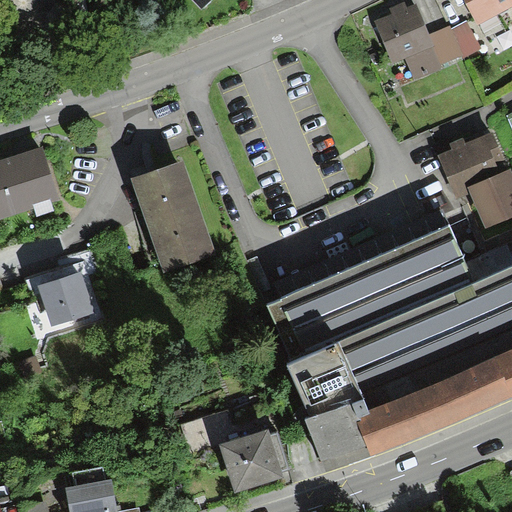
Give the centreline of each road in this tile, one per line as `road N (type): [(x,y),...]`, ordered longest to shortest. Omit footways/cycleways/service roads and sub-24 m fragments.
road 1 (residential): [(114,88),(127,129),(106,196),(80,234),(0,269)]
road 2 (residential): [(336,0),(114,88)]
road 3 (primary): [(298,511),(511,428)]
